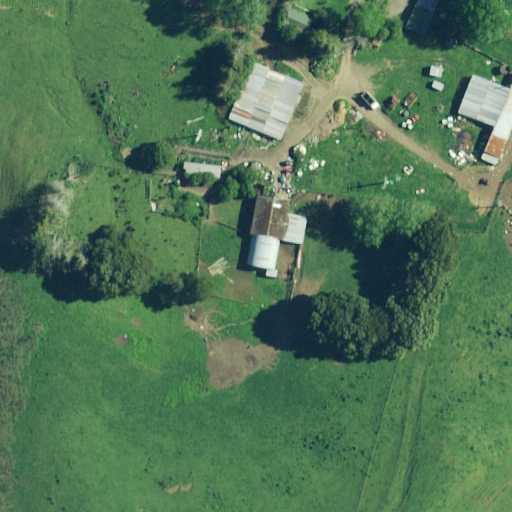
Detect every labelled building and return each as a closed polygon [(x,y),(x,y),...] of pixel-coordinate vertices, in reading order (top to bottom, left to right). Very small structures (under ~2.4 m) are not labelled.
[(404,28),(426,37),(435,14),(433,13),(437,0),(418,0),(416,6),(414,5),(404,28)] [(314,18),(296,9),(290,20),(309,29),(314,18)] [(302,84),(251,63),(228,119),(280,140),(302,84)] [(511,125),(511,81),(509,89),(472,75),(457,113),(493,126),(483,152),(499,158),(511,125)] [(221,154),(185,150),(183,173),(218,177),(221,154)] [(492,164),(475,161),(474,168),(490,171),(492,164)] [(286,214),(288,197),(276,195),(277,189),(263,186),(262,193),(257,192),(249,235),(253,236),(248,265),(267,268),(265,276),(274,277),(280,240),(302,244),(306,217),(286,214)]
